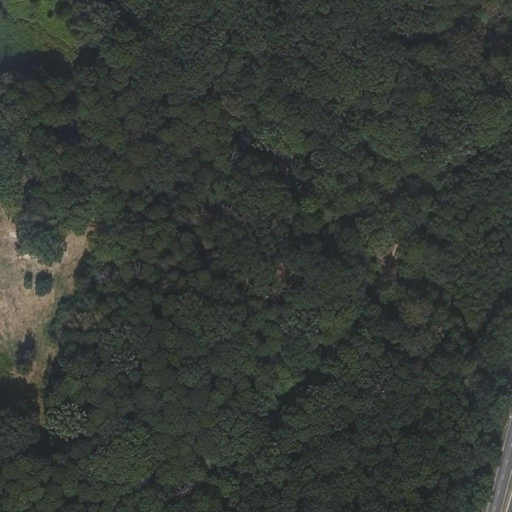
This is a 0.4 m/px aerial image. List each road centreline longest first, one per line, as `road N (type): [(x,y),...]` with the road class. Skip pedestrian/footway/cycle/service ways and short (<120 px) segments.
road 1 (track): [(166,511),(266,431),(511,87)]
road 2 (track): [(118,0),(382,267),(465,338)]
